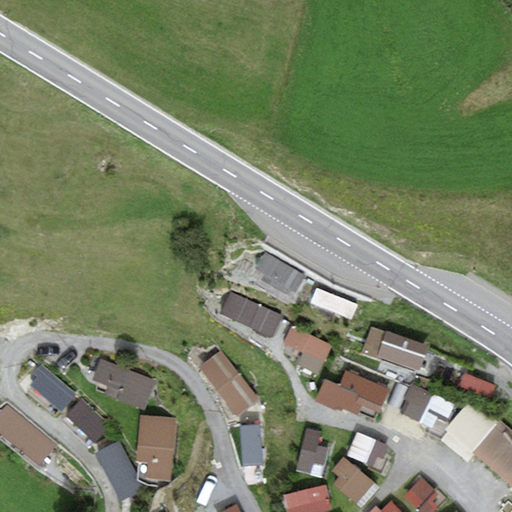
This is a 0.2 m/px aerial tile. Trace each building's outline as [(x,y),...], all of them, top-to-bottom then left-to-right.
[(305,275),(273,257),(261,279),(292,297),(305,275)] [(317,288),(311,303),(352,320),(358,305),(317,288)] [(280,314),(231,294),(223,312),(272,333),(280,314)] [(430,345),(370,325),(361,354),(381,361),(382,359),(420,372),(430,345)] [(333,347),(291,327),(280,348),(323,368),(333,347)] [(224,356),(202,372),(237,420),(259,404),(224,356)] [(153,387),(100,364),(89,387),(142,411),(153,387)] [(77,394),(44,367),(30,385),(63,412),(77,394)] [(339,384),(324,378),(314,402),(334,410),(336,405),(357,414),(361,405),(379,413),(390,389),(345,370),(339,384)] [(435,432),(450,401),(417,385),(402,416),(435,432)] [(109,424),(82,400),(67,415),(95,440),(109,424)] [(56,444),(7,405),(0,412),(0,433),(40,465),(56,444)] [(174,418),(142,415),(138,448),(147,449),(145,478),(168,480),(174,418)] [(511,429),(500,420),(472,452),(511,486),(511,429)] [(261,428),(238,429),(238,460),(262,460),(261,428)] [(392,451),(358,436),(348,458),(372,469),(374,463),(385,468),(392,451)] [(320,441),(306,438),(298,475),(322,479),(326,456),(317,454),(320,441)] [(119,441),(95,453),(120,503),(144,491),(119,441)] [(372,487),(340,459),(330,471),(339,479),(334,484),(357,504),(372,487)] [(424,484),(406,502),(415,511),(436,511),(444,504),(424,484)] [(327,511),(323,492),(283,501),(285,511),(327,511)] [(241,511),(237,503),(218,511),(241,511)]
